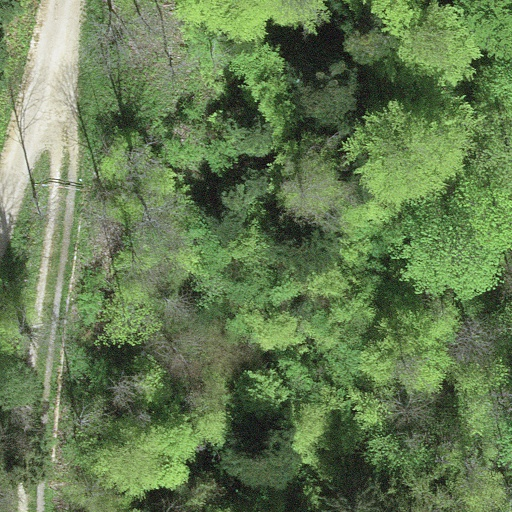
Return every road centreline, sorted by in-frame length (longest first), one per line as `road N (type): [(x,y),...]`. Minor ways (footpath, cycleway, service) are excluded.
road 1 (track): [(38,511),(64,155),(50,79)]
road 2 (track): [(0,222),(50,79),(54,0)]
